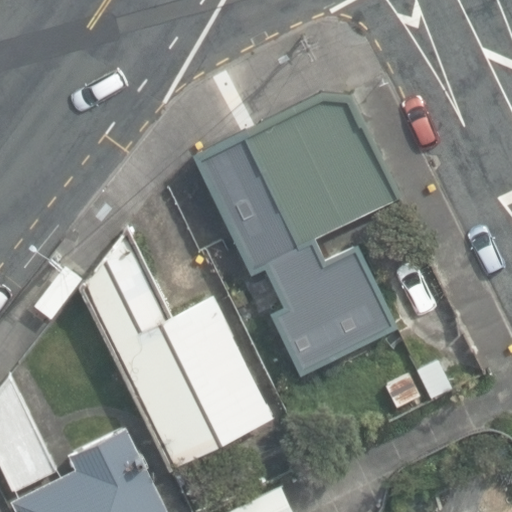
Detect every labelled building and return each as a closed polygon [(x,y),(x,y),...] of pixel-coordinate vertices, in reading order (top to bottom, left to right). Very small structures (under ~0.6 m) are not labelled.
[(270,309),(300,371),(398,323),(358,239),(327,254),(317,234),(403,192),(353,90),(322,88),(194,151),(252,271),(266,265),(284,302),(270,309)] [(83,281),(173,462),(209,444),(217,460),(239,449),(232,435),(275,414),(214,293),(172,313),(127,223),(83,281)] [(431,374),(440,392),(461,382),(452,364),(431,374)] [(387,382),(398,403),(420,392),(410,371),(387,382)] [(0,385),(0,457),(15,488),(57,467),(11,372),(0,385)] [(13,496),(20,511),(170,511),(127,422),(68,450),(76,466),(13,496)] [(295,511),(281,482),(218,511),(295,511)]
